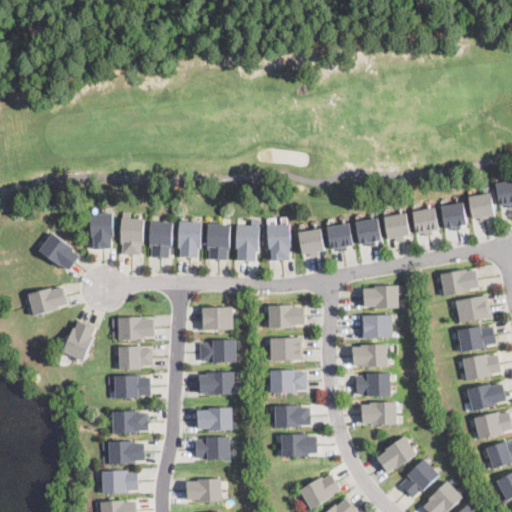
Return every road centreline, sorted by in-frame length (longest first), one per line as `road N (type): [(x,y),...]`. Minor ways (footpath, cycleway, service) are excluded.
road 1 (residential): [(511,267),(476,250),(299,281),(105,288)]
road 2 (residential): [(395,511),(363,477),(342,434),(331,379),(329,276)]
road 3 (residential): [(164,511),(181,282)]
